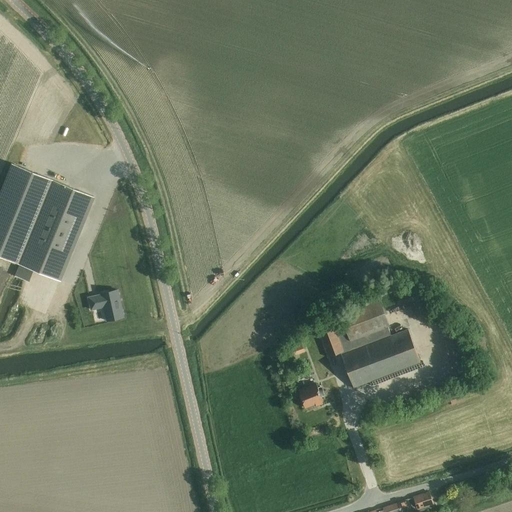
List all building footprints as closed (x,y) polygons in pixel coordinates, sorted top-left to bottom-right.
[(29,281),(34,270),(59,280),(93,196),(11,163),(0,190),(0,255),(20,264),(15,275),(29,281)] [(245,237),(243,241),(254,246),(256,241),(245,237)] [(124,317),(118,290),(101,293),(101,294),(89,297),(91,309),(104,306),(107,321),(124,317)] [(426,297),(418,301),(423,311),(431,306),(426,297)] [(421,362),(417,352),(408,329),(391,335),(377,300),(340,314),(343,323),(318,332),(324,348),(328,357),(340,353),(353,387),(421,362)] [(324,395),(322,389),(321,386),(318,388),(317,385),(299,391),(305,407),(315,403),(316,405),(322,402),(322,400),(323,400),(321,396),(324,395)] [(408,499),(398,502),(401,511),(412,511),(410,506),(416,504),(417,508),(433,503),(429,492),(414,497),(414,498),(409,500),(408,499)] [(401,511),(398,502),(383,507),(383,509),(377,511),(376,509),(367,511),(401,511)]
